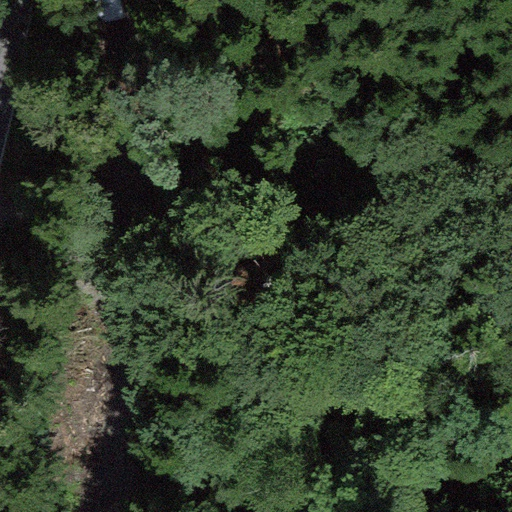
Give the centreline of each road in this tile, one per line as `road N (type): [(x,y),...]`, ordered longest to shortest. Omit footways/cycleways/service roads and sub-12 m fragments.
road 1 (track): [(119,511),(110,30),(103,0)]
road 2 (tertiary): [(0,127),(21,0)]
road 3 (track): [(115,198),(26,151),(0,147)]
